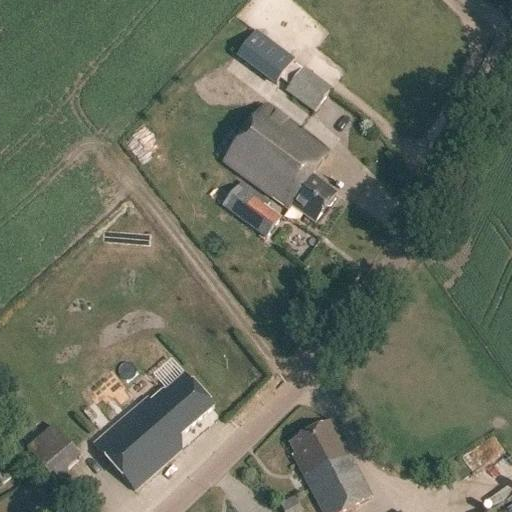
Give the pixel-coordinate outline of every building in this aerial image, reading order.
[(284,93),(314,114),(331,90),(302,69),(304,67),(255,31),(235,58),(274,87),(279,81),(288,88),(284,93)] [(291,207),(315,225),(337,195),(313,178),(329,156),(264,109),(224,165),(288,211),(291,207)] [(82,177),(93,191),(111,178),(100,164),(82,177)] [(221,208),(265,240),(280,219),(236,187),(221,208)] [(96,447),(135,493),(183,453),(182,438),(215,410),(187,377),(167,394),(165,391),(152,402),(150,401),(96,447)] [(295,459),(322,511),(352,511),(374,501),(333,423),(291,445),(298,458),(295,459)] [(25,450),(52,483),(79,458),(53,426),(25,450)] [(482,454),(464,469),(474,481),(492,467),(482,454)] [(497,468),(472,486),(482,500),(507,482),(497,468)] [(502,507),(495,511),(511,511),(511,492),(509,489),(496,498),(502,507)]
